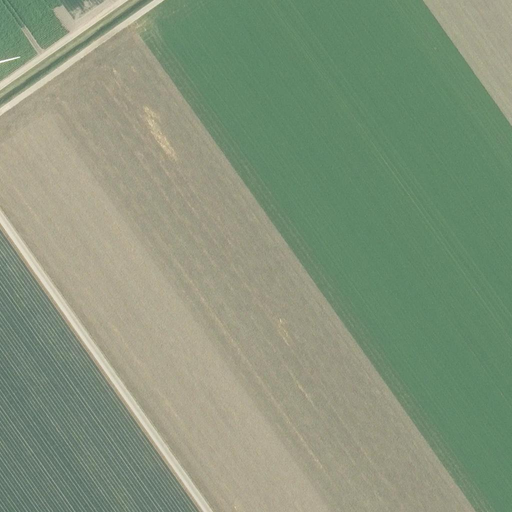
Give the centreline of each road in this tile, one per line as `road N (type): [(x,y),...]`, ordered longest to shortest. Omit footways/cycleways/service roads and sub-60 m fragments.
road 1 (track): [(159,0),(0,111)]
road 2 (track): [(123,0),(0,86)]
